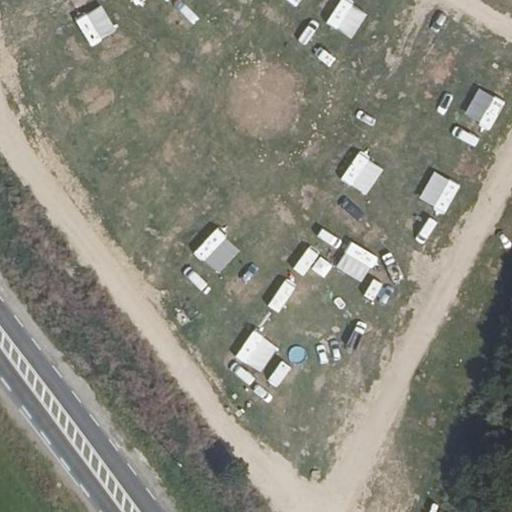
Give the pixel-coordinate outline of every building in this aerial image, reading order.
[(357,40),(369,13),(346,2),(333,29),(357,40)] [(64,41),(91,57),(107,31),(80,15),(64,41)] [(152,102),(168,75),(142,58),(125,86),(152,102)] [(180,145),(200,123),(177,103),(157,125),(180,145)] [(271,108),(268,120),(298,128),(301,116),(271,108)] [(109,110),(88,132),(111,154),(132,132),(109,110)] [(378,171),(391,144),(362,130),(350,157),(378,171)] [(406,133),(391,160),(417,174),(432,147),(406,133)] [(130,182),(111,203),(127,218),(146,197),(130,182)] [(342,190),(332,219),(363,229),(372,201),(342,190)] [(264,231),(278,209),(253,193),(239,215),(264,231)] [(207,275),(236,284),(245,254),(216,245),(207,275)] [(302,246),(286,271),(312,288),(328,263),(302,246)] [(261,321),(285,338),(301,317),(277,299),(261,321)] [(236,388),(263,372),(247,346),(221,362),(236,388)] [(271,403),(273,432),(306,429),(303,400),(271,403)]
